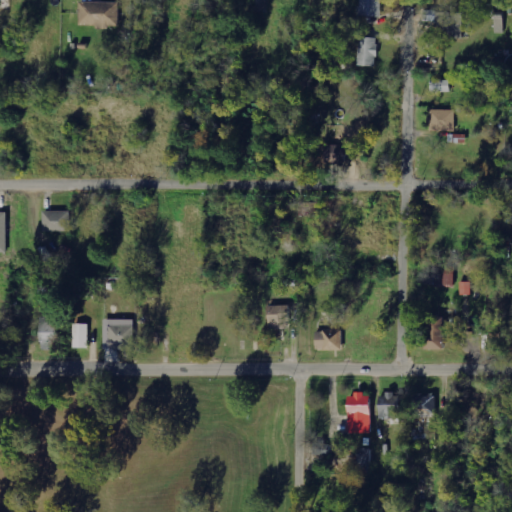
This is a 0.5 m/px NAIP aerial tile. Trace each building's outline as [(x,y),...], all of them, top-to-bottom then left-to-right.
[(382,17),(382,0),(360,0),(360,16),(382,17)] [(79,26),(119,25),(119,2),(79,3),(79,26)] [(436,21),(436,11),(425,10),(425,21),(436,21)] [(463,13),(437,12),(436,38),(462,39),(463,13)] [(494,33),(504,33),(505,14),(495,13),(494,33)] [(377,37),(359,37),(358,66),(376,66),(377,37)] [(430,80),(430,92),(451,92),(451,80),(430,80)] [(429,130),(455,131),(456,110),(429,109),(429,130)] [(325,145),(325,163),(345,164),(345,145),(325,145)] [(42,230),(70,231),(71,211),(43,210),(42,230)] [(457,272),(435,272),(435,285),(456,285),(457,272)] [(472,282),(460,282),(461,295),(472,294),(472,282)] [(288,305),(267,306),(268,329),(289,328),(288,305)] [(57,351),(58,318),(39,317),(39,350),(57,351)] [(426,318),(425,349),(443,350),(443,318),(426,318)] [(133,320),(104,319),(103,349),(133,349),(133,320)] [(73,348),(89,348),(88,324),(73,324),(73,348)] [(341,330),(315,331),(315,351),(342,350),(341,330)] [(348,433),(370,433),(369,394),(347,395),(348,433)] [(378,418),(399,418),(399,394),(378,394),(378,418)] [(435,416),(434,394),(410,395),(411,417),(435,416)] [(357,469),(370,469),(371,448),(358,448),(357,469)]
